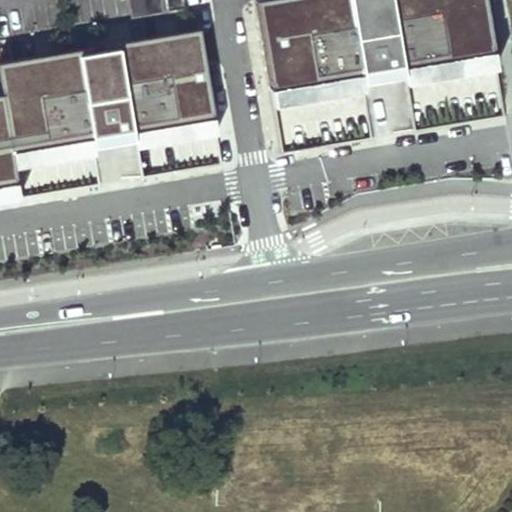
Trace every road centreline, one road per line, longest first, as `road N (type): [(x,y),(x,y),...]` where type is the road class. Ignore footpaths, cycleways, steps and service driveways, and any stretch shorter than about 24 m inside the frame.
road 1 (primary): [(0,350),(511,287)]
road 2 (residential): [(225,0),(272,280)]
road 3 (primary): [(272,280),(0,317)]
road 4 (primary): [(511,247),(272,280)]
